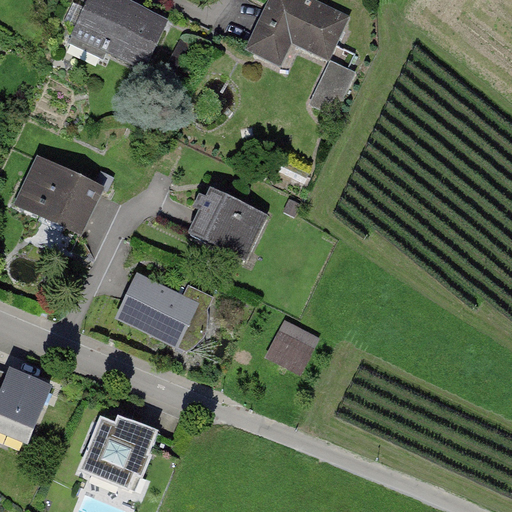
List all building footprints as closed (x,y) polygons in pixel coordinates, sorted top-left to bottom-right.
[(169,23),(118,0),(93,0),(74,42),(146,75),(169,23)] [(353,18),(311,0),(273,0),(248,56),(284,72),(295,49),(332,65),(353,18)] [(104,189),(39,160),(17,209),(82,238),(104,189)] [(271,219),(210,191),(190,236),(250,264),(271,219)] [(201,305),(142,279),(120,327),(180,354),(201,305)] [(310,355),(281,340),(270,359),(300,375),(310,355)] [(57,387),(12,370),(0,401),(0,440),(31,452),(57,387)] [(131,505),(158,439),(104,418),(78,483),(131,505)]
